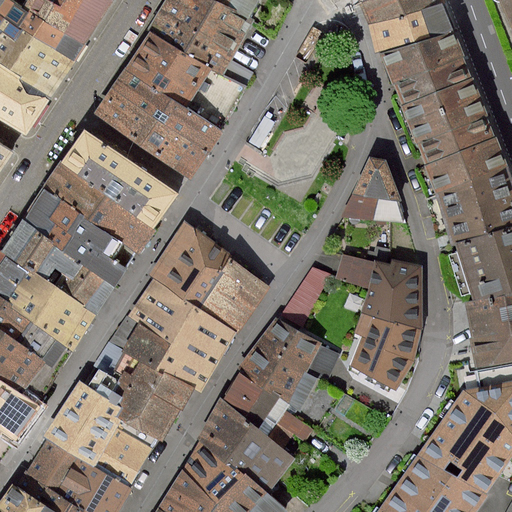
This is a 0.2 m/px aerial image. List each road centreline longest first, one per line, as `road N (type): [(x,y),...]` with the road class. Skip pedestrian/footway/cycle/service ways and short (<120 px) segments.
road 1 (residential): [(327,511),(403,423),(436,346),(429,265),(388,115)]
road 2 (residential): [(0,493),(189,201)]
road 3 (residential): [(290,278),(138,511)]
road 4 (residential): [(195,193),(318,0)]
road 5 (residential): [(388,115),(290,278)]
road 6 (residential): [(73,106),(195,193)]
road 7 (tertiary): [(511,120),(469,0)]
road 8 (residential): [(189,201),(290,278)]
road 9 (residential): [(139,0),(73,106)]
road 10 (residential): [(388,115),(347,0)]
